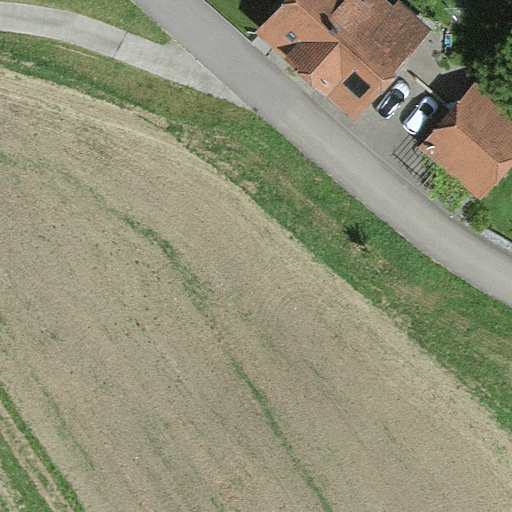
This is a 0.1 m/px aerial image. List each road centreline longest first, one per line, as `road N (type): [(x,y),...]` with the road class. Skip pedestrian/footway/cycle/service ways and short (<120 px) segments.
road 1 (residential): [(168,0),(456,251),(511,282)]
road 2 (track): [(0,8),(87,21),(169,56),(246,68)]
